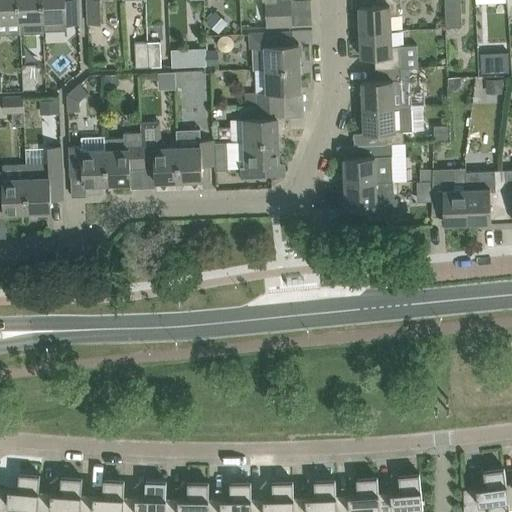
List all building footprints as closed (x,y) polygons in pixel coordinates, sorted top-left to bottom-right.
[(0,0),(0,33),(23,33),(21,0),(0,0)] [(21,0),(23,33),(44,32),(42,0),(21,0)] [(42,0),(44,32),(44,31),(68,30),(68,22),(80,21),(78,0),(42,0)] [(87,0),(89,22),(102,22),(101,0),(87,0)] [(266,0),(267,13),(296,12),(295,0),(266,0)] [(399,0),(373,0),(373,4),(360,5),(361,29),(393,28),(392,11),(400,11),(399,0)] [(444,0),(446,27),(462,26),(460,0),(444,0)] [(206,20),(219,33),(229,22),(216,10),(206,20)] [(292,25),(292,24),(296,23),(296,12),(267,13),(267,26),(292,25)] [(402,66),(417,66),(416,43),(394,44),(393,28),(361,29),(362,56),(375,56),(376,66),(402,65),(402,66)] [(254,67),(266,67),(300,66),(299,43),(293,43),(293,31),(273,31),(248,32),(249,48),(254,48),(254,67)] [(148,40),(149,65),(163,64),(162,39),(148,40)] [(148,40),(134,40),(135,65),(149,65),(148,40)] [(206,47),(172,48),(172,66),(207,64),(206,47)] [(218,50),(208,50),(208,63),(218,63),(218,50)] [(482,73),(491,72),(490,52),(481,52),(482,73)] [(36,63),(22,64),(23,90),(37,90),(36,63)] [(396,88),(403,88),(402,66),(402,65),(376,66),(376,80),(363,80),(364,105),(397,103),(396,88)] [(300,66),(266,67),(267,90),(257,91),(257,104),(284,102),(283,90),(301,90),(300,66)] [(106,85),(118,84),(118,74),(106,74),(106,85)] [(449,88),(456,88),(460,83),(460,76),(449,76),(449,88)] [(504,91),(503,78),(487,79),(487,91),(504,91)] [(69,110),(81,110),(81,99),(89,92),(81,83),(80,82),(68,93),(69,110)] [(4,112),(24,111),(24,94),(4,95),(4,112)] [(59,99),(41,100),(41,113),(60,113),(59,99)] [(284,102),(257,104),(238,104),(239,118),(246,118),(247,140),(279,139),(278,116),(284,116),(284,102)] [(405,141),(405,130),(413,130),(412,103),(397,103),(364,105),(365,132),(378,131),(379,143),(385,142),(392,142),(405,141)] [(156,180),(181,179),(180,144),(167,145),(166,139),(162,139),(161,120),(143,121),(143,124),(144,167),(156,166),(156,180)] [(472,132),(492,131),(492,121),(471,122),(472,132)] [(144,167),(143,124),(141,125),(141,130),(124,131),(124,136),(108,136),(110,182),(131,181),(131,168),(144,167)] [(201,141),(201,126),(177,127),(178,142),(201,141)] [(436,139),(450,139),(449,126),(441,127),(436,132),(436,139)] [(108,136),(106,137),(106,135),(84,136),(84,143),(70,143),(71,170),(84,170),(85,183),(110,182),(108,136)] [(202,165),(215,164),(214,141),(214,138),(202,138),(203,143),(180,144),(181,179),(203,178),(202,165)] [(279,139),(247,140),(247,162),(241,162),(242,177),(267,176),(267,163),(280,162),(279,139)] [(215,164),(216,170),(229,169),(229,167),(228,141),(214,141),(215,164)] [(345,156),(346,180),(393,179),(392,142),(385,142),(379,143),(358,144),(358,156),(345,156)] [(50,144),(50,163),(27,164),(29,210),(52,209),(51,199),(64,199),(62,144),(50,144)] [(3,171),(0,171),(0,217),(6,217),(6,211),(29,210),(27,164),(3,165),(3,171)] [(433,179),(432,209),(444,209),(445,222),(470,221),(469,186),(467,186),(466,167),(433,168),(433,179)] [(433,179),(433,168),(420,168),(420,180),(433,179)] [(511,169),(503,170),(505,226),(511,225),(511,169)] [(469,186),(470,221),(482,221),(482,227),(485,227),(505,226),(503,170),(479,171),(479,186),(469,186)] [(384,218),(384,197),(394,197),(393,179),(346,180),(347,208),(360,207),(361,219),(384,218)] [(432,200),(431,180),(417,181),(418,200),(432,200)] [(464,488),(464,511),(511,511),(511,508),(505,466),(484,469),(486,485),(464,488)] [(19,488),(0,485),(0,511),(37,511),(40,490),(39,490),(41,474),(20,472),(19,488)] [(379,492),(380,511),(423,511),(422,489),(420,472),(399,474),(401,490),(379,492)] [(80,511),(82,493),(83,477),(62,475),(61,491),(40,490),(37,511),(80,511)] [(380,511),(379,492),(378,476),(357,477),(358,493),(337,494),(337,511),(380,511)] [(123,511),(124,495),(125,479),(104,478),(104,494),(82,493),(80,511),(123,511)] [(337,511),(337,494),(336,478),(315,479),(316,495),(294,496),(294,511),(337,511)] [(166,511),(167,496),(167,480),(146,480),(146,495),(124,495),(123,511),(166,511)] [(294,511),(294,496),(294,480),(273,480),(273,496),(252,497),(251,511),(294,511)] [(167,496),(166,511),(209,511),(209,497),(209,481),(189,481),(188,497),(167,496)] [(209,497),(209,511),(251,511),(252,497),(252,481),(231,481),(231,497),(209,497)]
